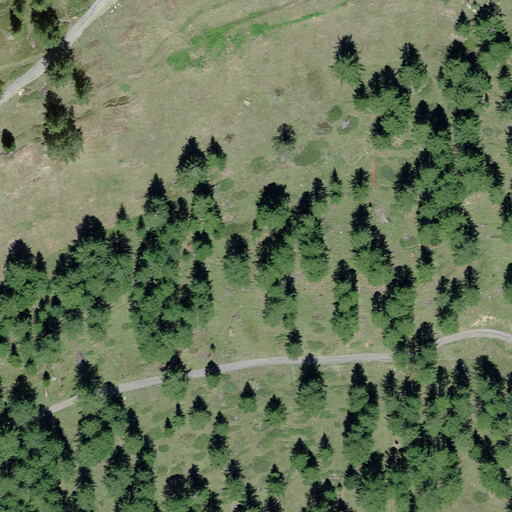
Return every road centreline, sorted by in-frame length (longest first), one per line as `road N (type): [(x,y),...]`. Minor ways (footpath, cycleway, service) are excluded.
road 1 (track): [(511,342),(468,336),(409,357),(285,364),(125,390),(0,432)]
road 2 (track): [(0,104),(105,0)]
